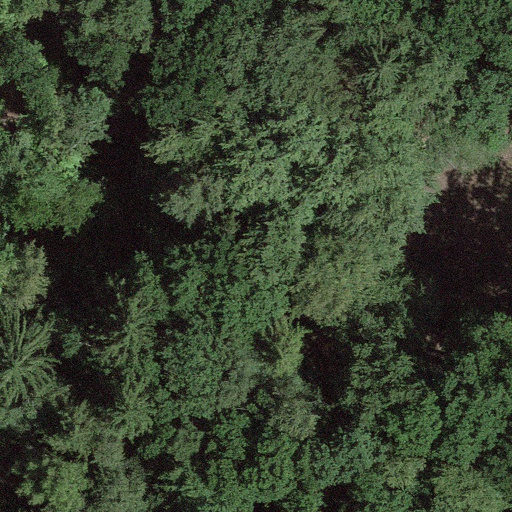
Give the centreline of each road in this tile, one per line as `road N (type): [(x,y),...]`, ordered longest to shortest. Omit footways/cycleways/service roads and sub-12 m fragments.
road 1 (track): [(0,149),(35,133),(166,132),(290,178),(389,269),(466,423),(485,511)]
road 2 (track): [(290,178),(382,205),(429,201),(486,145),(511,88)]
